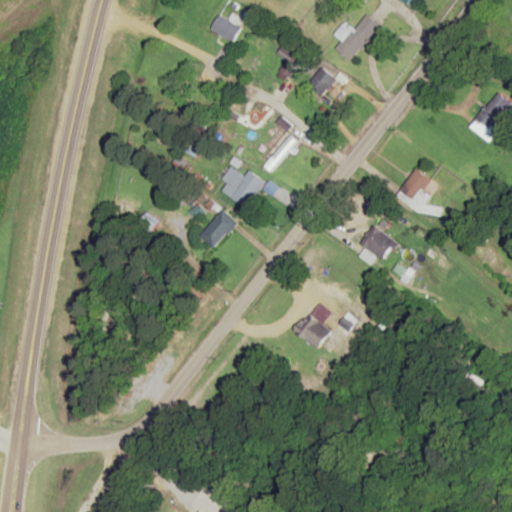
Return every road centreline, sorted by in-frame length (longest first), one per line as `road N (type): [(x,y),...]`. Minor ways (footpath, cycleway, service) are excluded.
road 1 (residential): [(16,443),(102,446),(129,431),(259,281),(468,0)]
road 2 (secondary): [(6,511),(54,207),(104,0)]
road 3 (residential): [(345,167),(211,58)]
